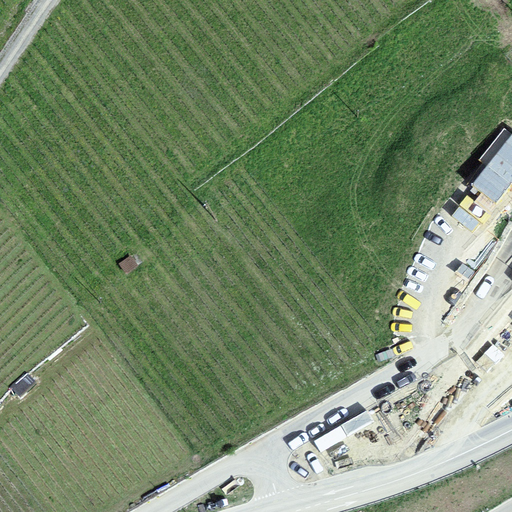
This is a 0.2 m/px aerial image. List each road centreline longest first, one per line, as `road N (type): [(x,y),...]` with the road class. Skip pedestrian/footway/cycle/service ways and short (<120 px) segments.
road 1 (trunk): [(511,95),(397,306),(248,511)]
road 2 (tertiary): [(511,427),(412,474),(324,502),(281,506)]
road 3 (residential): [(437,348),(255,450)]
road 4 (track): [(255,450),(147,511)]
